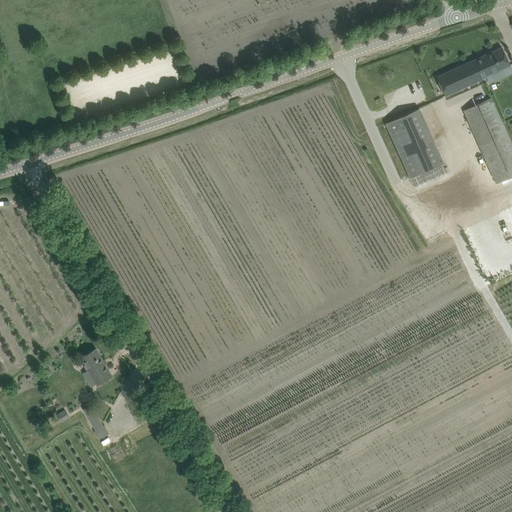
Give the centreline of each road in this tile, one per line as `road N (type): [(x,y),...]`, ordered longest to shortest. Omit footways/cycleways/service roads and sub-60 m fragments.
road 1 (unclassified): [(27,162),(458,15)]
road 2 (unclassified): [(226,511),(27,162)]
